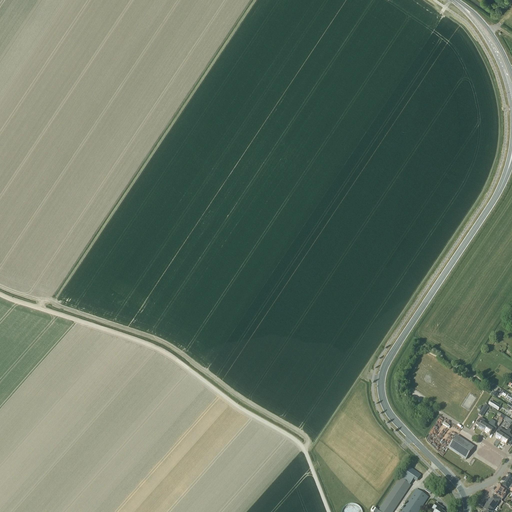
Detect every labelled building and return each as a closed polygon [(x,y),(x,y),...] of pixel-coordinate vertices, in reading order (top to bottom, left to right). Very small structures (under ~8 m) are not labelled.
[(508,395),(507,394),(501,390),(499,393),(502,395),(505,398),(505,397),(506,397),(506,399),(511,402),(511,397),(508,395)] [(478,428),(484,432),(487,427),(487,426),(483,424),(485,421),(481,418),(476,426),(478,428)] [(489,424),(487,426),(487,427),(484,432),(490,436),(492,433),(493,433),(496,428),(495,428),(495,427),(494,426),(494,425),(495,424),(495,423),(491,420),(489,424)] [(495,438),(500,441),(504,436),(503,436),(506,432),(499,428),(495,434),(496,435),(495,438)] [(506,432),(503,436),(504,436),(500,441),(506,445),(507,444),(510,445),(511,442),(511,438),(508,434),(506,432)] [(474,447),(456,435),(448,448),(466,460),(474,447)] [(421,475),(408,467),(378,511),(393,511),(411,486),(409,485),(413,480),(416,482),(421,475)] [(509,490),(511,491),(511,477),(509,475),(502,485),(500,484),(502,486),(509,490)] [(503,499),(509,490),(502,486),(500,484),(494,493),(503,499)] [(418,511),(428,498),(416,489),(400,511),(418,511)] [(489,500),(483,509),(486,511),(484,511),(496,511),(494,510),(501,500),(494,496),(492,500),(489,500)]
